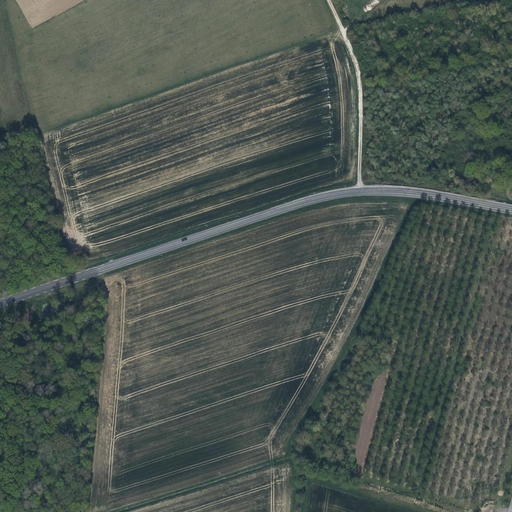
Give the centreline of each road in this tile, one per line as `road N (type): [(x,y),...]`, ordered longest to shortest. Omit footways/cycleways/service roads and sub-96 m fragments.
road 1 (primary): [(0,303),(338,193),(379,190),(511,210)]
road 2 (track): [(359,191),(357,66),(330,0)]
